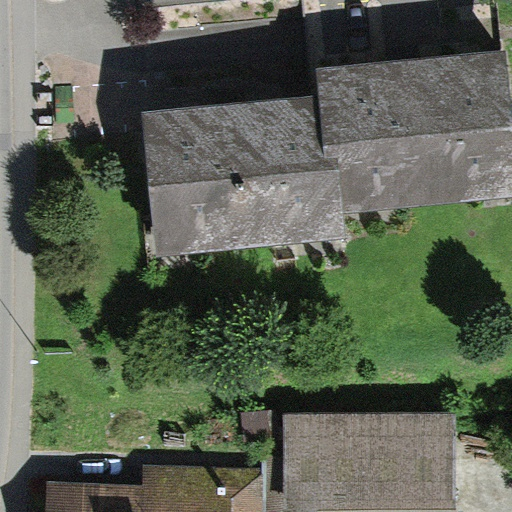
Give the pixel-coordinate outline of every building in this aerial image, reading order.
[(508,156),(497,54),(317,72),(320,97),(329,174),(363,170),(365,195),(473,185),(471,160),(508,156)] [(331,199),(329,174),(320,97),(141,114),(151,216),(188,213),(191,237),(299,227),(296,202),(331,199)] [(242,436),(269,434),(268,412),(241,414),(242,436)] [(444,446),(444,443),(444,417),(283,418),(283,498),(444,498),(444,446)] [(258,511),(259,498),(224,494),(224,475),(164,475),(164,508),(48,503),(49,485),(44,484),(42,511),(258,511)]
